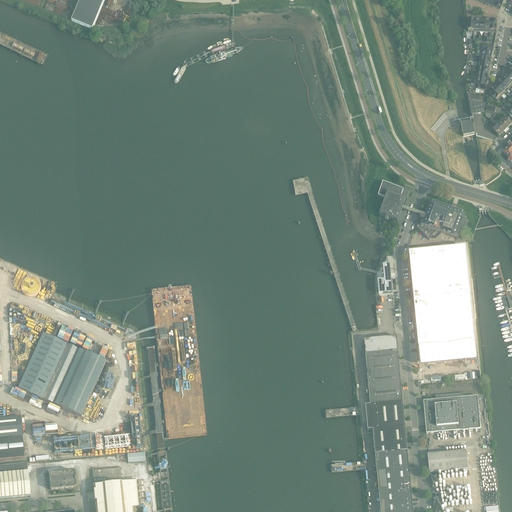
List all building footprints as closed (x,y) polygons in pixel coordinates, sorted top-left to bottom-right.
[(80,0),(72,21),(93,30),(104,0),(80,0)] [(497,0),(495,7),(500,9),(503,0),(497,0)] [(237,42),(184,60),(185,65),(239,46),(237,42)] [(493,48),(481,46),(480,52),(492,54),(493,48)] [(491,59),(479,56),(478,62),(480,63),(490,65),(491,59)] [(488,75),(478,73),(476,72),(475,78),(487,81),(488,75)] [(511,86),(511,84),(504,77),(501,81),(509,89),(511,86)] [(509,89),(501,81),(496,85),(505,93),(509,89)] [(486,85),(474,83),(473,89),(476,89),(476,90),(480,91),(480,90),(485,91),(486,85)] [(505,93),(496,85),(493,89),(502,97),(505,93)] [(502,97),(493,89),(493,88),(489,93),(492,96),(495,99),(497,101),(502,97)] [(471,112),(472,115),(484,113),(485,105),(470,102),(469,102),(471,108),(470,108),(471,112)] [(501,121),(508,128),(511,123),(506,117),(501,121)] [(497,125),(504,132),(508,128),(501,121),(497,125)] [(463,137),(474,135),(474,133),(474,132),(472,123),(472,122),(469,123),(469,122),(466,122),(467,123),(461,124),(462,132),(463,133),(462,133),(462,135),(463,134),(463,137)] [(504,132),(497,125),(492,130),(499,137),(504,132)] [(503,153),(509,159),(511,155),(511,153),(507,149),(503,153)] [(402,210),(403,207),(405,201),(400,199),(401,197),(403,190),(383,182),(378,196),(385,198),(379,215),(386,218),(385,221),(387,221),(388,219),(398,222),(402,210)] [(441,233),(457,239),(459,232),(461,233),(462,233),(464,234),(468,222),(466,221),(466,219),(464,218),(465,216),(429,204),(425,215),(421,214),(421,216),(417,228),(418,229),(420,231),(420,232),(429,240),(436,239),(441,233)] [(465,247),(409,252),(416,326),(418,349),(420,360),(420,361),(420,365),(420,366),(421,366),(421,367),(422,367),(475,362),(475,361),(476,361),(476,360),(476,358),(475,343),(465,247)] [(384,280),(378,280),(379,294),(392,293),(392,291),(390,264),(383,265),(384,280)] [(66,333),(62,342),(68,344),(71,335),(66,333)] [(18,389),(81,418),(98,380),(106,363),(43,334),(22,380),(18,389)] [(373,433),(380,511),(413,511),(407,451),(402,399),(396,337),(364,340),(370,405),(365,406),(368,434),(373,433)] [(423,401),(426,434),(480,429),(477,396),(475,397),(475,396),(466,396),(466,397),(465,397),(465,394),(435,396),(436,400),(423,401)] [(0,418),(0,459),(24,457),(22,437),(20,417),(0,418)] [(75,452),(102,451),(102,445),(98,443),(100,440),(98,439),(93,439),(90,437),(89,439),(88,439),(88,441),(86,444),(84,443),(84,438),(83,438),(83,445),(87,444),(87,446),(82,447),(81,449),(77,447),(75,452)] [(428,455),(429,473),(468,469),(466,451),(428,455)] [(146,453),(128,453),(128,463),(146,462),(146,453)] [(0,498),(30,496),(27,464),(0,466),(0,498)] [(140,511),(138,483),(109,485),(109,482),(122,481),(120,468),(93,471),(94,484),(106,482),(106,485),(94,487),(94,491),(95,502),(96,511),(140,511)] [(49,474),(50,490),(75,488),(73,471),(49,474)]
